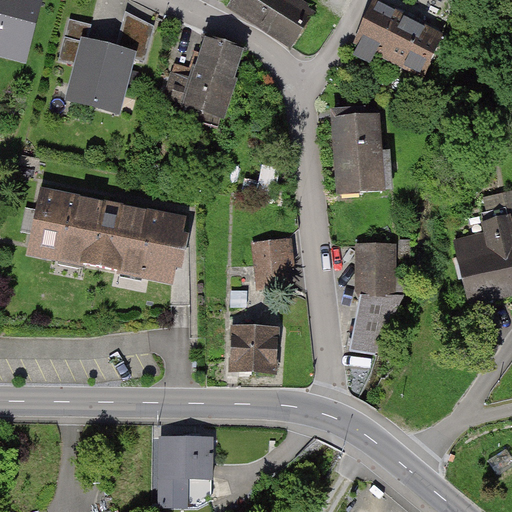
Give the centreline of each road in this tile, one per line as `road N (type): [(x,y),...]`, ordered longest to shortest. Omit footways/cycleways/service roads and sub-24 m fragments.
road 1 (residential): [(168,0),(276,55),(301,86),(334,394),(327,415)]
road 2 (tertiary): [(327,415),(257,404),(0,401)]
road 3 (tertiary): [(458,511),(371,439),(327,415)]
